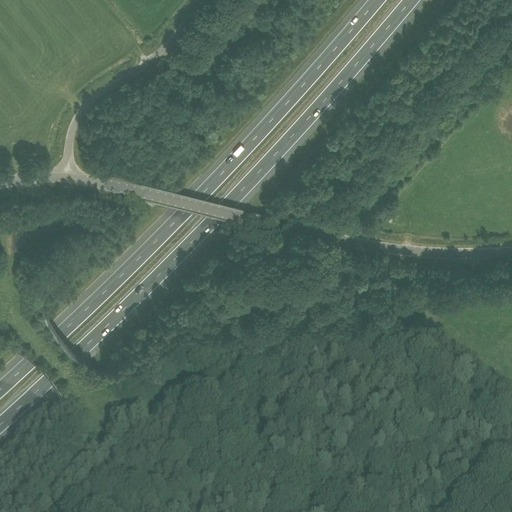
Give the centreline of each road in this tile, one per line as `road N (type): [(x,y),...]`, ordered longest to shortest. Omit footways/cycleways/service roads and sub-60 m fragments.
road 1 (motorway): [(0,425),(235,198),(409,0)]
road 2 (motorway): [(375,0),(213,183),(0,389)]
road 3 (unclassified): [(268,223),(409,251),(511,251)]
road 4 (unclassified): [(61,178),(81,112),(163,49),(206,0)]
road 5 (unclassified): [(268,223),(61,178)]
